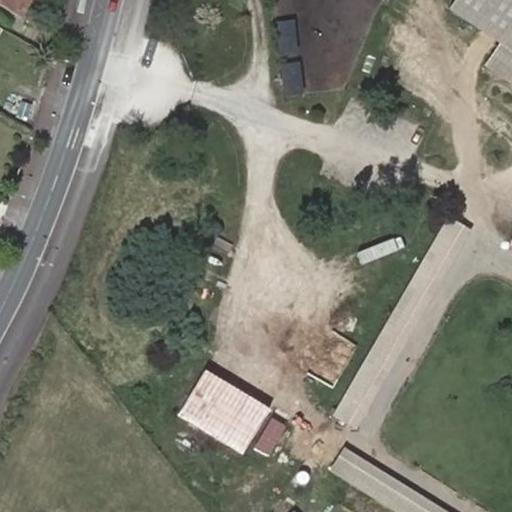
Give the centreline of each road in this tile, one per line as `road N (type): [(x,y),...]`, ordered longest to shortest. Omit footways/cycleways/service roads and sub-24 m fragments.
road 1 (tertiary): [(0,311),(54,185),(108,0)]
road 2 (track): [(431,0),(462,189)]
